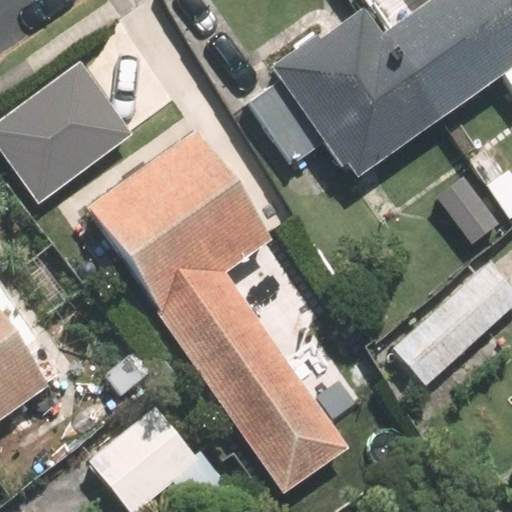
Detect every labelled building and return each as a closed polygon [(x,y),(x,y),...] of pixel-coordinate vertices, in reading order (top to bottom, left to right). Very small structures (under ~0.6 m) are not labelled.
[(359,178),(502,77),(511,90),(511,0),(376,0),(243,94),(295,167),(333,141),(359,178)] [(85,59),(0,123),(0,142),(45,203),(140,131),(85,59)] [(91,205),(290,493),(356,448),(232,268),(280,235),(205,127),(91,205)] [(511,275),(496,257),(397,347),(433,387),(511,314),(511,275)] [(0,415),(57,377),(0,295),(0,415)] [(163,400),(93,461),(137,511),(145,511),(175,487),(194,509),(230,477),(163,400)]
